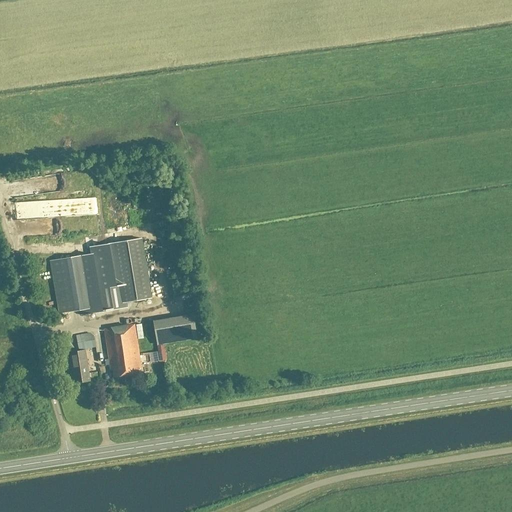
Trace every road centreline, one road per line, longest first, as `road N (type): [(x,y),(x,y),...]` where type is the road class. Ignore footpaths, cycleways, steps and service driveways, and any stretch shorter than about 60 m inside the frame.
road 1 (primary): [(511,391),(68,459)]
road 2 (unclassified): [(253,511),(328,481),(511,451)]
road 3 (unclassified): [(68,459),(0,215)]
